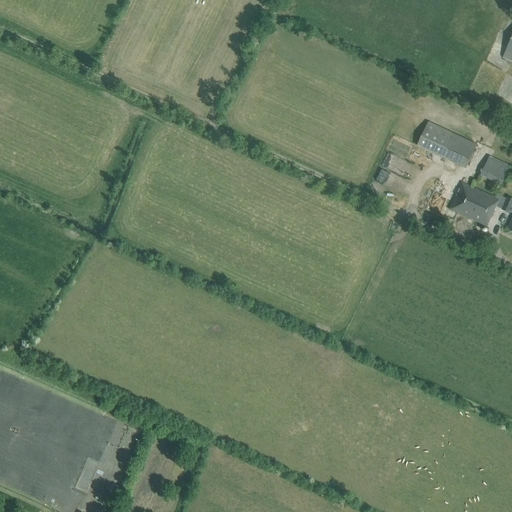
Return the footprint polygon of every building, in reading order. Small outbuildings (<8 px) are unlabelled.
[(511,62),(511,38),(503,58),(511,62)] [(477,145),(428,122),(417,146),(466,169),(477,145)] [(502,185),(510,167),(489,157),(481,176),(502,185)] [(434,189),(442,192),(448,178),(441,174),(434,189)] [(487,226),(499,200),(462,184),(451,210),(487,226)] [(511,213),(511,221),(508,229),(511,230),(511,199),(508,197),(502,210),(509,213),(509,212),(511,213)] [(391,229),(399,232),(402,225),(394,222),(391,229)]
